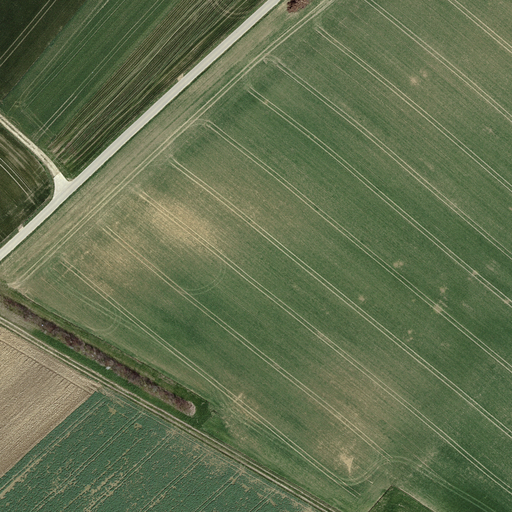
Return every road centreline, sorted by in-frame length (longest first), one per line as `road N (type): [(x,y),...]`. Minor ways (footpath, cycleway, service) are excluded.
road 1 (track): [(0,322),(328,511)]
road 2 (track): [(0,255),(274,0)]
